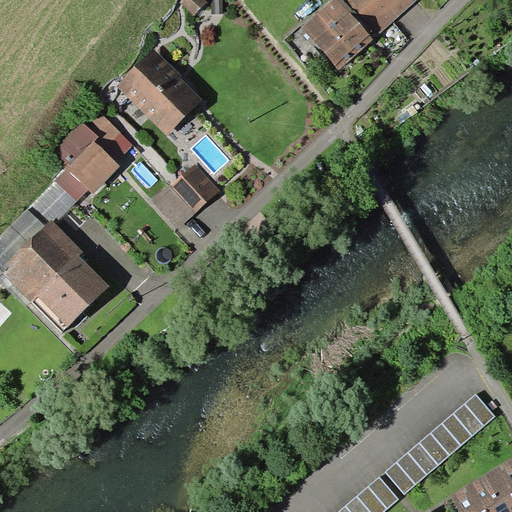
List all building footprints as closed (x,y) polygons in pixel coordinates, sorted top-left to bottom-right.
[(211,0),(189,0),(188,2),(200,16),(215,4),(211,0)] [(416,0),(340,0),(305,31),(341,71),(419,3),(416,0)] [(157,53),(122,88),(173,139),(209,104),(157,53)] [(138,152),(100,115),(87,128),(82,122),(55,150),(73,167),(59,181),(81,203),(91,193),(94,197),(138,152)] [(194,165),(155,203),(182,231),(221,193),(194,165)] [(53,226),(5,269),(64,335),(112,292),(53,226)] [(480,397),(390,474),(409,496),(499,419),(480,397)] [(511,511),(511,469),(458,504),(462,511),(511,511)] [(385,479),(346,511),(389,511),(403,500),(385,479)]
